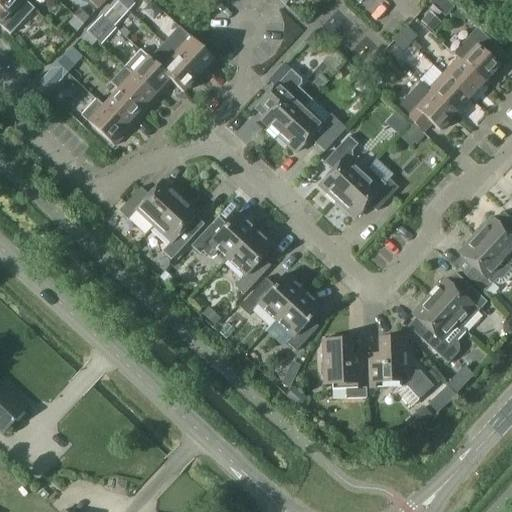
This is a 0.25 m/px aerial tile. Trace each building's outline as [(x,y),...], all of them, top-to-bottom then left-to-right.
[(0,0),(0,26),(2,29),(14,40),(20,34),(8,23),(26,3),(22,0),(0,0)] [(88,0),(98,9),(106,0),(88,0)] [(136,4),(131,0),(119,0),(117,3),(128,13),(136,4)] [(112,8),(123,18),(128,13),(117,3),(112,8)] [(90,18),(79,8),(72,16),(83,25),(90,18)] [(420,23),(432,34),(441,23),(429,13),(420,23)] [(66,22),(77,32),(83,25),(72,16),(66,22)] [(112,29),(100,17),(85,33),(96,43),(98,44),(112,29)] [(162,44),(198,76),(213,60),(178,27),(162,44)] [(494,41),(501,34),(494,27),(487,35),(494,41)] [(399,35),(408,43),(414,37),(406,29),(399,35)] [(510,62),(492,45),(476,30),(452,55),(456,59),(460,63),(483,84),(482,85),(486,88),(510,62)] [(80,39),(90,49),(96,43),(85,33),(80,39)] [(408,43),(399,35),(393,42),(402,50),(408,43)] [(198,76),(162,44),(148,60),(157,68),(157,69),(172,83),(172,84),(182,93),(198,76)] [(71,48),(63,56),(73,65),(80,57),(71,48)] [(56,64),(66,73),(72,66),(62,57),(56,64)] [(146,58),(131,74),(131,75),(158,99),(172,84),(172,83),(157,69),(157,68),(148,60),(146,58)] [(469,100),(482,85),(483,84),(460,63),(456,59),(442,75),(469,100)] [(47,93),(49,91),(66,73),(56,64),(38,84),(47,93)] [(110,83),(117,90),(116,90),(143,115),(158,99),(131,75),(131,74),(124,68),(110,83)] [(300,80),(300,79),(290,70),(265,97),(274,106),(260,121),(277,137),(311,101),(298,88),(300,86),(301,85),(301,84),(301,83),(301,82),(301,81),(301,80),(300,80)] [(469,100),(442,75),(427,90),(454,115),(469,100)] [(422,133),(430,124),(438,132),(454,115),(427,90),(419,83),(396,108),(422,133)] [(143,115),(116,90),(102,106),(129,130),(143,115)] [(80,116),(87,122),(113,147),(129,130),(102,106),(96,99),(80,116)] [(330,114),(328,116),(311,101),(277,137),(296,153),(309,139),(324,152),(346,129),(330,114)] [(422,135),(410,125),(399,137),(411,147),(422,135)] [(348,136),(341,144),(324,163),(332,171),(319,186),(336,202),(364,173),(363,173),(352,163),(352,151),(357,145),(348,136)] [(364,173),(336,202),(354,219),(368,204),(376,212),(398,188),(389,180),(385,185),(367,168),(363,173),(364,173)] [(153,227),(181,197),(162,181),(149,196),(140,188),(119,211),(128,220),(136,211),(153,227)] [(190,222),(198,214),(181,197),(153,227),(171,243),(162,252),(171,260),(199,230),(190,222)] [(210,259),(217,251),(227,260),(255,230),(237,213),(221,230),(213,223),(191,246),(200,255),(203,252),(210,259)] [(508,267),(511,262),(511,225),(506,232),(491,218),(475,236),(508,267)] [(255,230),(227,260),(244,276),(234,286),(244,295),(266,272),(257,264),(273,246),(255,230)] [(508,267),(475,236),(458,253),(473,267),(465,276),(484,293),(508,267)] [(275,321),(303,291),(285,275),(269,291),(261,283),(239,307),(248,316),(258,305),(275,321)] [(428,298),(462,329),(487,303),(460,278),(452,286),(445,279),(428,298)] [(303,291),(275,321),(293,337),(287,343),(296,352),(314,333),(305,325),(321,308),(303,291)] [(462,329),(428,298),(412,315),(415,318),(407,327),(440,357),(465,331),(462,329)] [(202,314),(214,325),(219,319),(208,308),(202,314)] [(419,371),(407,372),(406,338),(380,339),(381,360),(369,360),(370,388),(383,388),(382,382),(406,382),(407,387),(419,400),(434,387),(419,371)] [(349,389),(362,389),(361,361),(349,361),(348,340),(322,341),(324,385),(349,384),(349,389)] [(300,365),(291,361),(281,385),(289,389),(300,365)] [(456,395),(464,386),(455,379),(448,387),(456,395)] [(0,434),(2,436),(26,410),(0,385),(0,434)] [(448,387),(436,399),(443,406),(455,394),(448,387)] [(405,422),(416,434),(434,417),(423,406),(405,422)]
